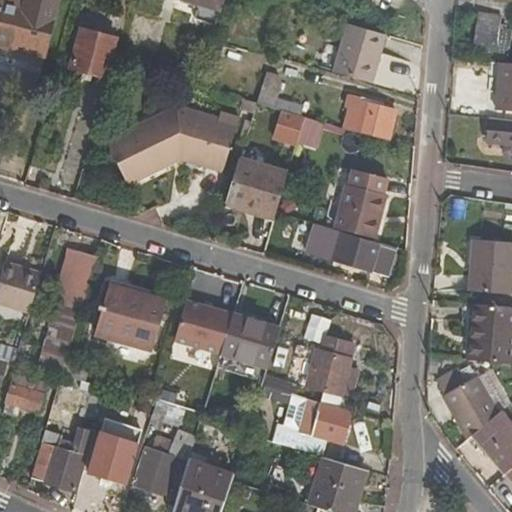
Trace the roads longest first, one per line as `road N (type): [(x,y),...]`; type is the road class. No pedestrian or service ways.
road 1 (residential): [(0,194),(415,316)]
road 2 (residential): [(441,0),(429,172)]
road 3 (residential): [(429,172),(415,316)]
road 4 (residential): [(415,316),(413,441)]
